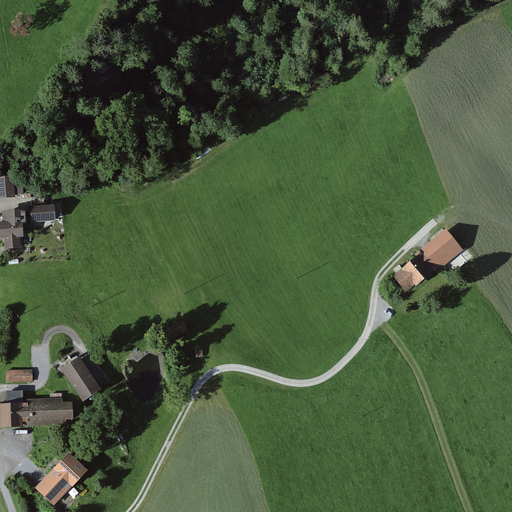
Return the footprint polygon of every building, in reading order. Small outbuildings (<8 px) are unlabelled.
[(13,183),(0,183),(0,200),(14,199),(13,183)] [(53,209),(32,210),(32,224),(54,223),(53,209)] [(26,231),(25,214),(3,216),(4,228),(0,228),(0,232),(1,242),(5,242),(6,252),(20,251),(19,240),(22,240),(22,231),(26,231)] [(451,234),(397,276),(411,294),(465,253),(451,234)] [(190,321),(173,328),(178,339),(194,333),(190,321)] [(79,357),(63,368),(83,397),(98,387),(79,357)] [(31,371),(8,371),(8,381),(31,381),(31,371)] [(8,402),(0,402),(0,419),(1,419),(2,424),(62,422),(62,417),(72,417),(71,401),(63,401),(62,397),(22,398),(22,390),(8,390),(8,402)] [(97,474),(77,454),(41,490),(63,511),(69,511),(86,496),(80,490),(97,474)]
